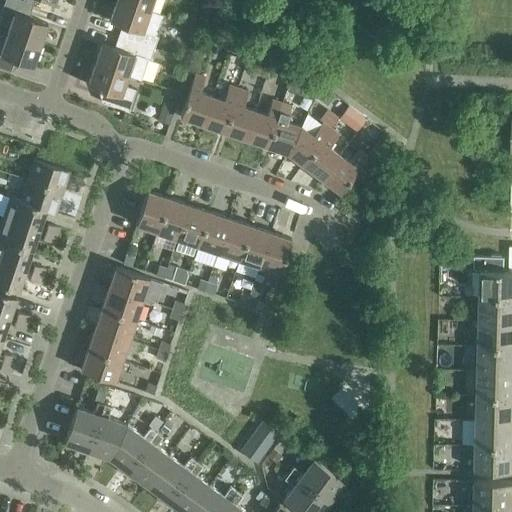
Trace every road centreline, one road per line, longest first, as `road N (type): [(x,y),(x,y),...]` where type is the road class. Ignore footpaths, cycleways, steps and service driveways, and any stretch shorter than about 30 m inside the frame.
road 1 (residential): [(25,473),(126,133)]
road 2 (residential): [(331,217),(126,133)]
